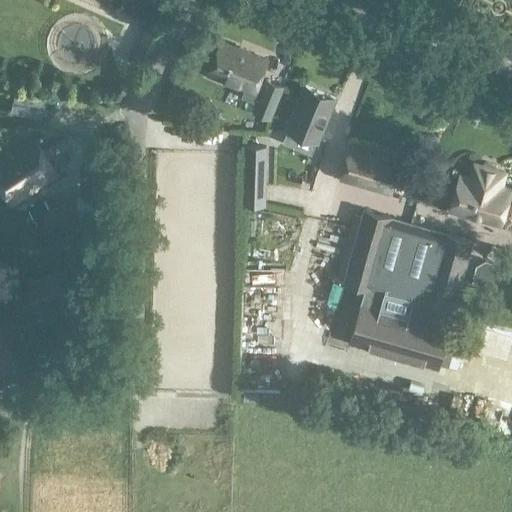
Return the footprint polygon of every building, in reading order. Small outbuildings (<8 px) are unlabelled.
[(123,0),(118,10),(145,23),(152,9),(134,0),(123,0)] [(165,33),(146,24),(130,59),(149,68),(165,33)] [(222,42),(209,73),(246,88),(243,96),(258,102),(254,111),(271,118),(283,86),(267,79),(264,85),(257,82),(266,60),(222,42)] [(336,97),(306,85),(288,129),(318,141),(336,97)] [(46,97),(15,90),(10,113),(42,119),(46,97)] [(344,102),(335,133),(350,138),(359,107),(344,102)] [(0,185),(13,205),(59,174),(34,138),(0,160),(0,185)] [(167,148),(185,149),(185,138),(168,138),(167,148)] [(308,161),(313,151),(292,141),(287,151),(308,161)] [(246,146),(245,204),(265,204),(266,147),(246,146)] [(342,177),(390,191),(399,160),(351,146),(342,177)] [(505,172),(498,170),(497,166),(486,162),(482,166),(475,164),(471,178),(462,175),(452,209),(500,223),(510,189),(501,187),(505,172)] [(54,212),(45,199),(28,210),(37,223),(54,212)] [(392,216),(365,208),(345,279),(366,285),(349,340),(436,365),(452,309),(473,241),(446,233),(445,233),(392,217),(392,216)] [(498,282),(500,271),(496,262),(485,259),(476,264),(473,275),(477,284),(489,287),(498,282)] [(73,268),(26,281),(35,311),(81,298),(73,268)] [(98,315),(95,315),(80,317),(84,345),(102,343),(98,315)] [(0,324),(0,372),(17,362),(0,334),(4,332),(0,324)]
